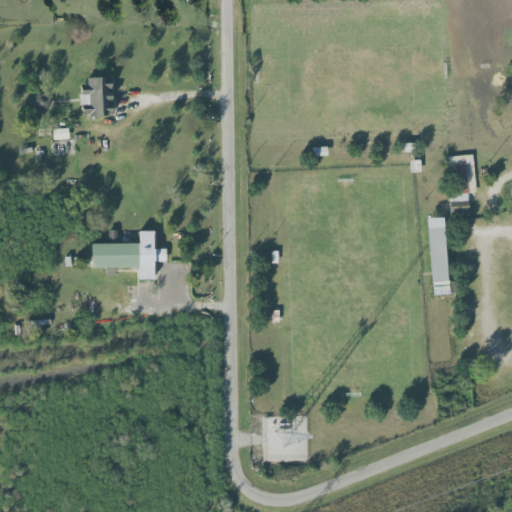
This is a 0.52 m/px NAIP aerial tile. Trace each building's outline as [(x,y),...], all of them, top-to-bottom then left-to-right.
[(81,96),(81,87),(87,87),(87,80),(105,80),(106,84),(112,84),(113,118),(106,118),(106,119),(89,119),(89,116),(82,116),(82,108),(80,108),(79,96),(81,96)] [(49,95),(33,95),(33,111),(49,111),(49,95)] [(52,129),(53,140),(69,139),(68,128),(52,129)] [(311,148),(312,157),(327,155),(326,147),(311,148)] [(450,156),(452,194),(449,194),(450,213),(469,212),(468,202),(475,202),(473,155),(450,156)] [(430,295),(454,294),(453,281),(446,281),(444,217),(427,218),(430,295)] [(90,244),(91,268),(137,268),(137,280),(153,280),(152,262),(165,262),(165,249),(153,249),(152,231),(138,231),(138,243),(90,244)]
